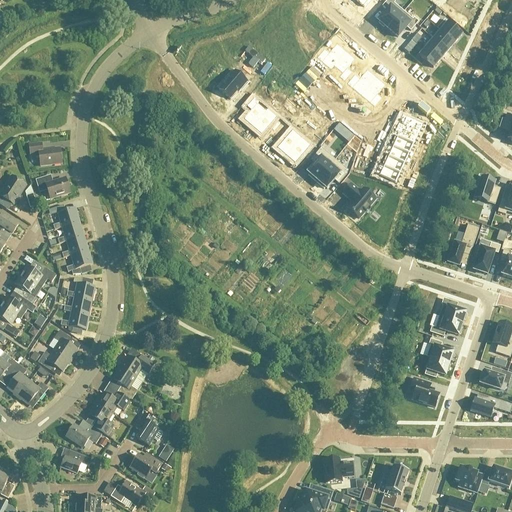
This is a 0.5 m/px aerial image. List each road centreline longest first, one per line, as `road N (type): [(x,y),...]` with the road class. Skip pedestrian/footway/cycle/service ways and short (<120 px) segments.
road 1 (residential): [(19,442),(58,409),(108,333),(111,278),(82,182),(79,130),(99,77),(150,33)]
road 2 (residential): [(150,33),(209,116),(373,258),(490,298)]
road 3 (residential): [(139,245),(302,385),(331,428)]
road 4 (residential): [(511,168),(317,0)]
road 5 (residential): [(442,444),(490,298)]
